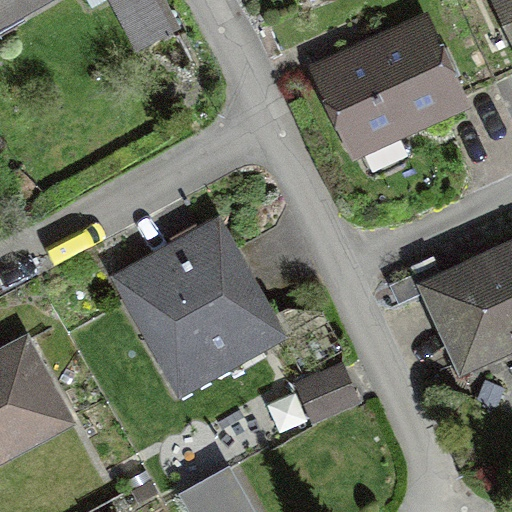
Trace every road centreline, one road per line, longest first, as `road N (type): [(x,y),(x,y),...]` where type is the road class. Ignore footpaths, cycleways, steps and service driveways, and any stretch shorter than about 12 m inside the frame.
road 1 (residential): [(433,511),(350,259),(270,127)]
road 2 (residential): [(270,127),(0,280)]
road 3 (residential): [(270,127),(202,0)]
